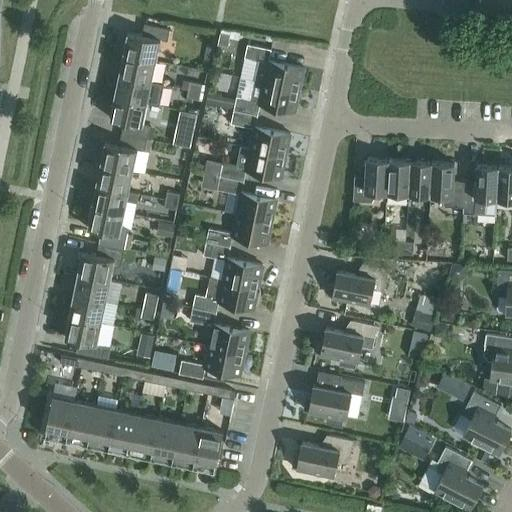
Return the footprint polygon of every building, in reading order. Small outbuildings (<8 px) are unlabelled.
[(122,53),(155,60),(160,39),(167,40),(169,28),(144,23),(141,34),(127,31),(122,53)] [(226,46),(229,36),(230,34),(220,32),(218,38),(217,43),(226,46)] [(263,81),(299,89),(303,67),(268,59),(271,48),(247,44),(244,57),(258,60),(254,79),(263,81)] [(122,53),(118,74),(151,81),(155,60),(122,53)] [(184,107),(189,74),(165,70),(159,104),(184,107)] [(151,81),(118,74),(113,95),(147,102),(158,105),(162,84),(151,81)] [(201,92),(203,83),(191,81),(189,89),(201,92)] [(294,110),(299,89),(263,81),(259,101),(236,96),(233,109),(257,114),(259,103),(294,110)] [(201,92),(189,89),(187,97),(199,100),(201,92)] [(216,91),(208,90),(205,103),(219,106),(221,96),(222,93),(216,91)] [(123,120),(121,132),(147,138),(149,125),(142,124),(147,102),(113,95),(109,117),(123,120)] [(255,125),(257,114),(233,109),(230,123),(254,127),(249,147),(285,154),(290,132),(255,125)] [(104,141),(99,163),(133,170),(137,148),(144,150),(147,138),(121,132),(118,144),(104,141)] [(285,154),(249,147),(245,166),(222,162),(219,175),(243,180),(245,169),(280,176),(285,154)] [(387,192),(389,158),(366,157),(365,176),(354,175),(352,200),(371,201),(377,191),(387,192)] [(410,159),(389,158),(387,192),(408,193),(410,159)] [(432,161),(410,159),(408,193),(430,194),(432,161)] [(462,207),(464,182),(453,181),(454,162),(432,161),(430,194),(439,195),(444,206),(462,207)] [(99,163),(95,184),(128,191),(133,170),(99,163)] [(496,198),(498,165),(476,163),(475,182),(464,182),(462,207),(481,208),(487,198),(496,198)] [(511,199),(511,165),(498,165),(496,198),(511,199)] [(240,193),(236,213),(271,220),(276,198),(241,191),(243,180),(219,175),(216,189),(240,193)] [(128,191),(95,184),(90,205),(124,212),(126,200),(135,202),(137,193),(128,191)] [(166,198),(178,201),(180,193),(168,190),(166,198)] [(178,201),(166,198),(165,207),(177,209),(178,201)] [(101,230),(98,242),(124,247),(128,227),(121,223),(124,212),(90,205),(86,227),(101,230)] [(208,228),(206,241),(229,246),(232,235),(267,242),(271,220),(236,213),(232,232),(208,228)] [(175,224),(163,221),(160,234),(172,237),(175,224)] [(396,240),(395,253),(405,253),(405,241),(396,240)] [(226,259),(222,279),(258,286),(262,264),(227,257),(229,246),(206,241),(203,254),(226,259)] [(413,241),(405,241),(405,253),(413,254),(413,241)] [(81,251),(77,272),(110,279),(113,265),(116,266),(120,263),(124,247),(98,242),(96,254),(81,251)] [(155,269),(164,270),(166,258),(158,256),(155,269)] [(384,290),(388,268),(364,262),(361,275),(337,269),(334,283),(330,282),(327,295),(369,304),(373,288),(384,290)] [(459,281),(467,272),(469,263),(451,263),(447,278),(459,281)] [(496,290),(501,295),(506,296),(505,313),(511,313),(511,269),(497,269),(496,290)] [(77,272),(72,294),(105,301),(110,279),(77,272)] [(195,293),(192,307),(216,312),(218,301),(253,308),(258,286),(222,279),(218,298),(195,293)] [(146,292),(143,308),(154,311),(158,294),(146,292)] [(72,294),(68,315),(101,322),(105,301),(72,294)] [(450,308),(441,306),(440,320),(452,321),(453,313),(450,308)] [(212,325),(208,344),(244,352),(248,330),(213,323),(216,312),(192,307),(189,320),(212,325)] [(154,311),(143,308),(141,316),(153,318),(154,311)] [(430,330),(434,316),(415,311),(411,325),(430,330)] [(97,343),(101,322),(68,315),(63,336),(78,340),(75,351),(101,357),(103,344),(97,343)] [(349,332),(325,327),(322,340),(318,339),(315,352),(357,361),(361,345),(372,348),(377,325),(352,320),(349,332)] [(435,322),(433,335),(441,336),(445,333),(446,324),(435,322)] [(130,326),(127,344),(136,345),(139,327),(130,326)] [(141,332),(139,344),(152,347),(154,335),(141,332)] [(511,393),(511,336),(486,333),(483,354),(487,360),(492,360),(489,378),(495,379),(493,391),(511,393)] [(239,374),(244,352),(208,344),(204,364),(181,359),(178,373),(202,378),(204,366),(239,374)] [(76,365),(78,357),(60,353),(59,362),(76,365)] [(102,371),(104,362),(87,359),(85,367),(102,371)] [(120,365),(104,362),(102,371),(118,374),(120,365)] [(146,371),(129,367),(128,376),(144,379),(146,371)] [(162,374),(146,371),(144,379),(160,383),(162,374)] [(464,396),(469,387),(456,380),(442,373),(437,383),(464,396)] [(172,376),(170,385),(186,388),(188,380),(172,376)] [(337,389),(313,384),(310,397),(306,396),(303,409),(325,414),(323,421),(339,424),(341,417),(346,418),(346,414),(356,416),(361,394),(362,394),(365,382),(340,377),(337,389)] [(205,383),(188,380),(186,388),(203,392),(205,383)] [(231,389),(214,385),(212,394),(229,397),(231,389)] [(410,388),(396,386),(395,396),(408,398),(410,388)] [(464,409),(466,416),(470,418),(462,434),(499,453),(511,429),(493,420),(501,405),(473,390),(464,409)] [(44,435),(66,439),(74,400),(52,395),(44,435)] [(66,439),(87,443),(95,404),(74,400),(66,439)] [(87,443),(108,448),(116,409),(95,404),(87,443)] [(108,448),(129,452),(137,413),(116,409),(108,448)] [(129,452),(150,457),(158,417),(137,413),(129,452)] [(150,457),(171,461),(179,422),(158,417),(150,457)] [(171,461),(192,465),(201,426),(179,422),(171,461)] [(408,423),(397,446),(423,459),(435,437),(408,423)] [(192,465),(214,470),(222,431),(201,426),(192,465)] [(348,462),(353,439),(328,434),(326,446),(301,441),(298,454),(294,453),(291,466),(334,475),(337,460),(348,462)] [(445,446),(435,464),(437,471),(442,473),(434,489),(470,508),(482,484),(464,475),(472,460),(445,446)] [(367,502),(364,511),(379,511),(381,505),(367,502)]
